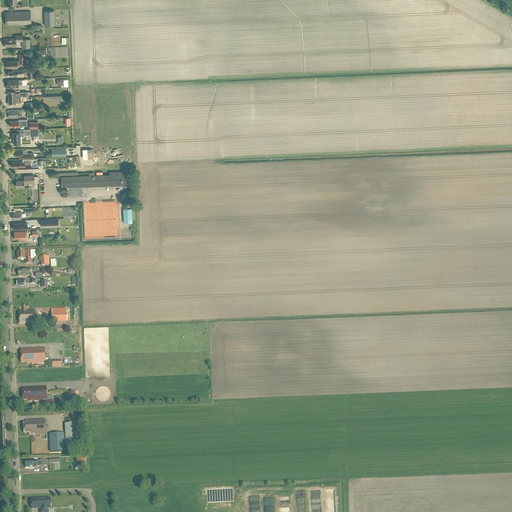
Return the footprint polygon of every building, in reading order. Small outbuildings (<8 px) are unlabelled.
[(44,10),(45,25),(55,25),(54,10),(44,10)] [(5,12),(6,25),(31,24),(31,11),(5,12)] [(4,46),(16,46),(16,41),(22,40),(22,47),(30,47),(30,38),(22,38),(22,34),(15,35),(16,37),(4,37),(4,46)] [(25,53),(19,53),(19,60),(7,60),(7,65),(8,64),(8,67),(12,67),(12,68),(17,68),(17,65),(20,65),(20,64),(25,64),(25,53)] [(12,133),(13,140),(13,144),(20,144),(20,140),(20,132),(23,132),(23,129),(17,130),(17,132),(12,133)] [(49,148),(50,156),(65,155),(65,147),(49,148)] [(81,149),(81,159),(91,158),(91,148),(81,149)] [(27,158),(28,158),(34,158),(34,154),(28,154),(27,154),(27,153),(22,153),(22,150),(15,150),(15,156),(22,156),(22,159),(27,158)] [(20,162),(20,161),(11,162),(11,167),(19,166),(19,169),(31,169),(31,159),(24,159),(25,161),(20,162)] [(121,182),(128,182),(128,174),(125,174),(125,172),(119,172),(119,174),(119,175),(62,177),(62,186),(121,185),(121,182)] [(24,186),(24,183),(35,182),(34,175),(24,175),(24,179),(16,180),(16,187),(24,186)] [(124,208),(124,223),(133,222),(133,218),(136,218),(135,209),(132,209),(132,208),(124,208)] [(27,231),(14,231),(14,239),(20,238),(20,240),(27,239),(27,231)] [(24,260),(25,260),(25,265),(30,265),(30,252),(17,252),(17,260),(24,260)] [(49,266),(49,257),(40,257),(41,266),(49,266)] [(23,312),(19,313),(19,325),(36,324),(35,312),(26,312),(26,307),(23,307),(23,312)] [(66,309),(51,310),(52,323),(67,323),(66,309)] [(44,349),(20,350),(21,363),(26,363),(26,364),(31,364),(31,365),(45,365),(44,349)] [(46,389),(22,389),(22,401),(29,401),(29,402),(44,402),(44,406),(52,406),(52,400),(46,400),(46,389)] [(26,421),(26,424),(23,424),(24,434),(29,434),(29,435),(34,435),(34,436),(46,435),(45,421),(26,421)] [(77,424),(65,425),(66,450),(78,449),(77,424)] [(64,434),(49,435),(50,453),(65,452),(64,434)] [(86,457),(74,457),(74,462),(82,462),(82,466),(86,466),(86,457)] [(49,460),(48,460),(40,460),(40,462),(36,462),(36,461),(25,462),(25,469),(36,469),(36,467),(41,467),(41,466),(48,466),(50,466),(49,463),(60,463),(60,458),(49,459),(49,460)] [(50,499),(31,500),(32,509),(40,509),(40,511),(45,511),(45,509),(50,509),(50,499)]
